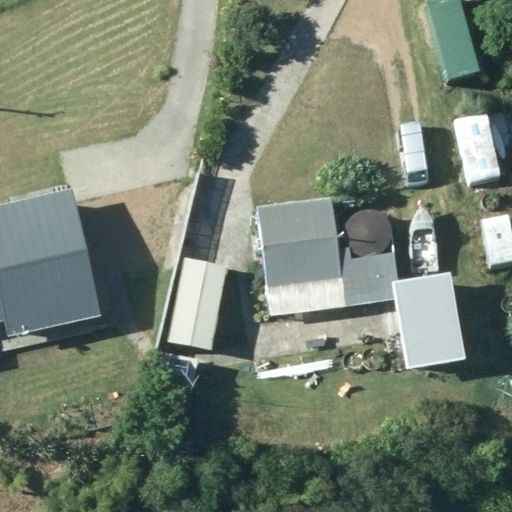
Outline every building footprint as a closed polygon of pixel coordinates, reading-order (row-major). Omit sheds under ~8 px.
[(476,126),(507,113),(491,78),(461,92),(476,126)] [(441,188),(444,245),(480,243),(477,187),(441,188)] [(103,317),(72,189),(0,206),(0,323),(6,322),(10,338),(103,317)] [(257,204),(263,289),(339,285),(340,298),(380,294),(377,256),(349,258),(348,249),(339,250),(336,199),(257,204)] [(437,331),(429,266),(396,269),(403,335),(437,331)] [(147,386),(193,392),(199,357),(152,350),(147,386)]
